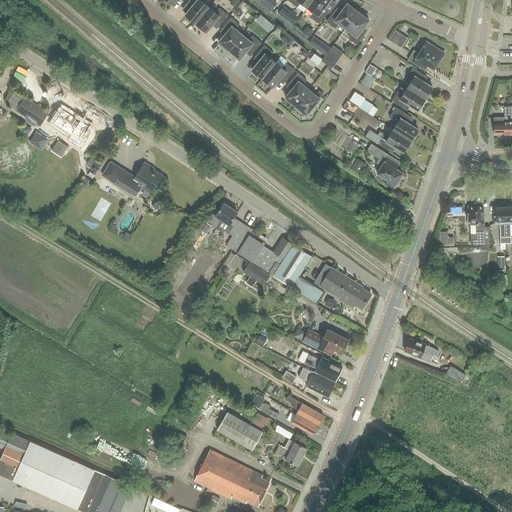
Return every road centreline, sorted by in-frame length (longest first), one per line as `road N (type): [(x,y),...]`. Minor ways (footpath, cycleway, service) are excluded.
road 1 (unclassified): [(397,297),(0,40)]
road 2 (residential): [(135,0),(300,134),(319,127),(394,6)]
road 3 (secondary): [(309,511),(397,297)]
road 4 (secondary): [(397,297),(447,155)]
